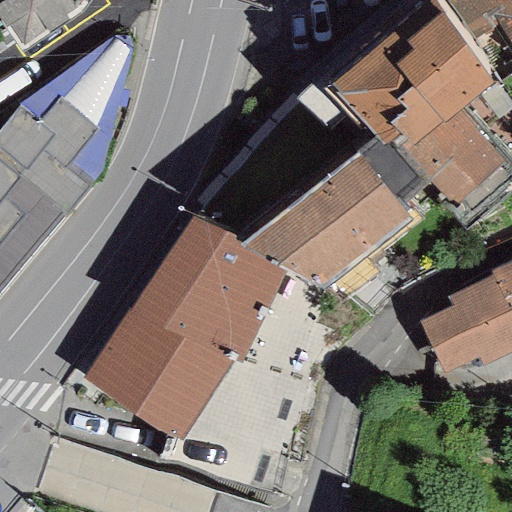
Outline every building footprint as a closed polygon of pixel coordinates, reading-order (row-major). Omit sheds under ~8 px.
[(6,0),(25,26),(37,18),(64,0),(6,0)] [(363,146),(396,187),(425,161),(453,193),(497,153),(444,93),(482,60),(441,0),(403,0),(384,14),(374,21),(353,38),(296,85),(353,154),(363,146)] [(511,0),(465,0),(481,22),(496,11),(511,33),(511,0)] [(0,283),(101,164),(113,118),(129,37),(111,31),(57,73),(19,100),(0,123),(0,283)] [(403,195),(396,187),(363,146),(353,154),(337,167),(294,201),(253,235),(243,243),(245,245),(280,263),(286,252),(314,267),(403,195)] [(245,245),(243,243),(196,218),(182,239),(120,332),(93,372),(176,430),(228,351),(233,354),(280,263),(245,245)] [(511,258),(498,265),(501,271),(487,277),(458,290),(464,303),(429,319),(446,357),(479,343),(482,350),(511,337),(511,306),(511,305),(511,258)]
